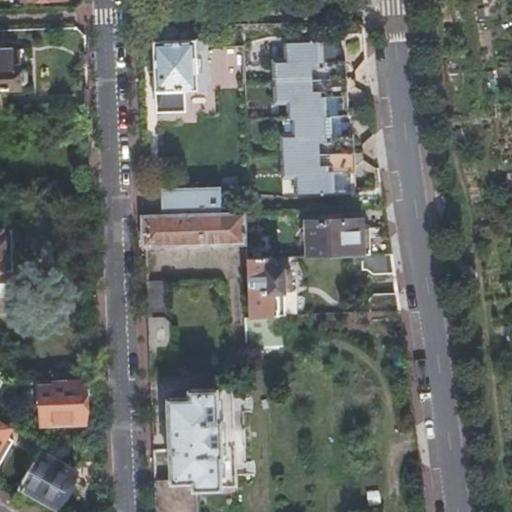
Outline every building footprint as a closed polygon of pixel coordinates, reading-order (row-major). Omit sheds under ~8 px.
[(438,26),(424,27),(426,51),(440,49),(438,26)] [(144,56),(145,71),(155,70),(156,113),(191,112),(190,90),(199,90),(198,40),(154,41),(154,55),(144,56)] [(296,194),(356,193),(355,118),(350,118),(349,43),(289,44),(289,60),(277,60),(277,105),(290,105),(290,119),(295,120),(295,134),(282,134),(283,179),(296,179),(296,194)] [(0,49),(0,87),(23,87),(23,65),(14,66),(14,49),(0,49)] [(451,165),(437,166),(439,179),(453,178),(451,165)] [(226,187),(161,189),(162,214),(227,212),(226,187)] [(161,189),(141,190),(143,215),(162,214),(161,189)] [(162,214),(143,215),(144,247),(249,243),(247,212),(227,212),(162,214)] [(391,254),(389,237),(371,237),(371,228),(363,229),(354,221),(310,222),(312,257),(363,255),(391,254)] [(0,271),(15,271),(14,228),(0,228),(0,271)] [(394,274),(391,254),(363,255),(364,269),(368,269),(373,274),(394,274)] [(272,258),(249,259),(252,320),(287,318),(285,271),(273,271),(272,258)] [(166,281),(145,282),(147,317),(156,316),(156,310),(163,310),(163,316),(168,316),(166,281)] [(372,302),(373,314),(400,313),(397,293),(376,294),(372,302)] [(147,317),(149,352),(171,351),(171,322),(168,316),(163,316),(163,310),(156,310),(156,316),(147,317)] [(287,318),(252,320),(253,348),(252,354),(270,354),(269,349),(289,348),(287,318)] [(492,353),(472,355),(476,390),(496,388),(492,353)] [(60,380),(51,381),(51,387),(41,387),(43,425),(87,423),(85,382),(60,383),(60,380)] [(6,382),(0,392),(0,420),(10,426),(20,409),(11,403),(23,382),(6,382)] [(234,388),(222,388),(192,388),(193,397),(171,398),(173,456),(174,480),(198,480),(199,489),(239,487),(238,476),(249,476),(246,397),(235,397),(234,388)] [(0,420),(0,453),(14,428),(10,426),(0,420)] [(500,426),(482,428),(484,449),(502,447),(500,426)] [(75,460),(103,459),(103,443),(74,445),(75,460)] [(41,453),(23,487),(60,507),(79,474),(41,453)] [(174,480),(154,481),(155,511),(199,511),(199,489),(198,480),(174,480)] [(506,487),(492,488),(494,508),(508,507),(506,487)]
